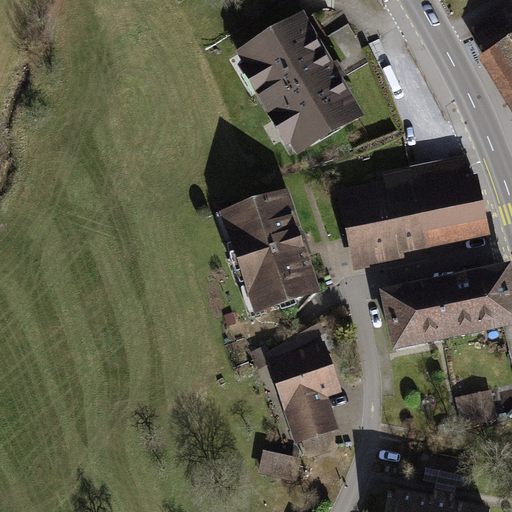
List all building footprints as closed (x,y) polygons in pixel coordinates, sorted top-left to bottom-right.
[(511,4),(473,29),(487,52),(511,37),(511,4)] [(360,118),(298,19),(235,58),(296,157),(360,118)] [(511,37),(487,52),(481,56),(511,106),(511,37)] [(387,184),(344,191),(357,266),(403,258),(401,249),(486,235),(477,179),(466,181),(463,160),(385,172),(387,184)] [(223,214),(255,313),(305,297),(273,198),(223,214)] [(511,317),(502,268),(380,293),(391,347),(511,321),(511,317)] [(323,347),(269,366),(298,446),(337,432),(324,398),(340,392),(323,347)] [(491,391),(455,399),(461,429),(498,421),(491,391)] [(392,511),(486,511),(397,493),(392,511)]
